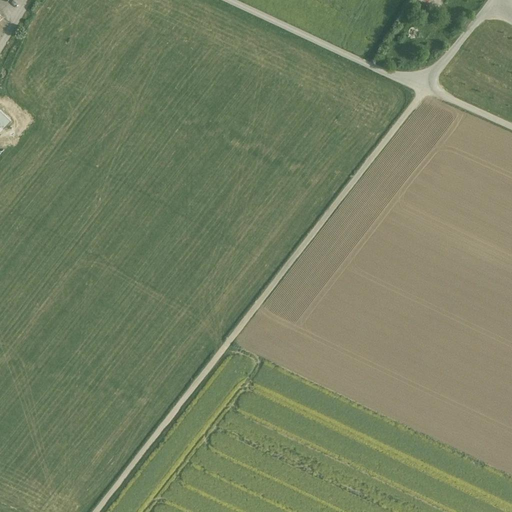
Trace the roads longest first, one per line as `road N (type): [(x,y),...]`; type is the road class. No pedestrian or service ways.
road 1 (track): [(98,511),(424,87)]
road 2 (unclassified): [(229,0),(424,87)]
